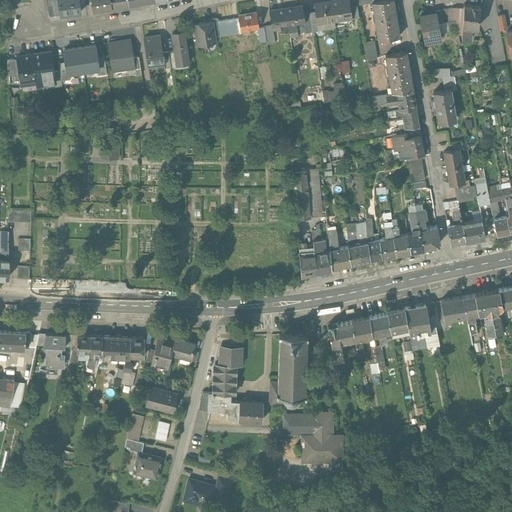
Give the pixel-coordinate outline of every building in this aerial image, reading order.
[(51,0),(45,0),(49,17),(55,16),(51,0)] [(51,0),(55,16),(61,15),(58,0),(51,0)] [(81,13),(78,0),(58,0),(61,15),(61,16),(81,13)] [(111,8),(110,0),(91,0),(93,11),(111,8)] [(348,0),(333,0),(331,0),(331,1),(334,21),(352,18),(350,6),(348,0)] [(390,0),(375,2),(372,3),(372,4),(379,41),(399,37),(393,0),(390,0)] [(331,1),(314,3),(315,12),(317,23),(334,21),(331,1)] [(479,6),(464,4),(462,25),(462,38),(470,39),(470,29),(465,29),(466,26),(477,27),(479,6)] [(357,5),(350,6),(352,18),(352,19),(359,18),(357,6),(357,5)] [(302,6),(285,9),(286,13),(288,25),(305,23),(303,14),(302,6)] [(454,8),(441,10),(444,22),(456,20),(454,8)] [(286,13),(278,14),(277,10),(269,11),(271,25),(272,30),(273,30),(280,29),(280,26),(288,25),(286,13)] [(441,10),(435,11),(435,13),(436,13),(438,23),(444,22),(441,10)] [(258,27),(256,12),(238,15),(239,17),(240,30),(241,30),(258,27)] [(315,12),(309,13),(311,25),(312,32),(318,30),(317,23),(315,12)] [(435,13),(420,16),(425,41),(441,38),(438,23),(436,13),(435,13)] [(504,14),(497,15),(500,29),(507,28),(504,14)] [(241,30),(240,30),(239,17),(233,18),(236,33),(242,32),(241,30)] [(220,36),(220,35),(218,21),(218,18),(211,19),(212,21),(213,21),(215,37),(220,36)] [(236,33),(233,18),(218,21),(220,35),(236,33)] [(212,21),(195,24),(198,44),(216,41),(215,37),(213,21),(212,21)] [(271,25),(264,27),(266,39),(274,37),(273,30),(272,30),(271,25)] [(187,51),(184,31),(172,33),(175,50),(178,64),(179,64),(189,62),(188,57),(190,55),(189,51),(187,51)] [(163,51),(160,34),(144,37),(148,64),(165,62),(163,51)] [(133,57),(130,40),(109,43),(113,71),(135,67),(133,57)] [(374,42),(363,44),(366,61),(377,59),(374,42)] [(166,67),(171,66),(169,51),(169,50),(163,51),(165,62),(166,67)] [(179,64),(178,64),(175,50),(169,51),(171,66),(172,69),(179,68),(179,64)] [(54,72),(50,52),(33,55),(37,84),(37,85),(55,82),(54,72)] [(406,52),(385,56),(392,93),(413,91),(406,52)] [(33,55),(17,57),(17,60),(19,74),(21,87),(37,84),(33,55)] [(139,56),(133,57),(135,67),(136,75),(142,74),(139,56)] [(19,74),(17,60),(7,60),(7,76),(19,74)] [(337,71),(351,70),(350,60),(336,61),(337,71)] [(448,68),(431,69),(431,77),(442,77),(449,76),(448,68)] [(54,72),(55,82),(55,87),(62,86),(60,71),(54,72)] [(449,76),(442,77),(445,90),(451,89),(451,90),(457,89),(454,76),(449,76)] [(445,90),(433,92),(439,122),(447,121),(446,119),(456,117),(451,90),(451,89),(445,90)] [(392,93),(385,94),(386,103),(387,104),(397,102),(399,110),(416,107),(413,91),(392,93)] [(385,94),(373,96),(374,102),(371,102),(372,106),(386,103),(385,94)] [(399,110),(394,111),(395,117),(403,116),(403,119),(417,116),(416,107),(399,110)] [(417,116),(403,119),(404,124),(399,125),(399,129),(405,128),(405,129),(419,127),(417,116)] [(113,128),(102,128),(102,138),(105,138),(105,149),(119,149),(119,138),(115,138),(115,136),(113,136),(113,128)] [(420,131),(392,136),(395,150),(398,150),(422,145),(420,131)] [(462,142),(449,144),(450,150),(459,149),(459,150),(463,149),(462,142)] [(422,145),(398,150),(401,163),(407,162),(421,159),(425,158),(422,145)] [(450,150),(444,151),(447,167),(461,165),(459,150),(459,149),(450,150)] [(421,159),(407,162),(408,170),(409,170),(411,182),(424,180),(421,159)] [(461,165),(447,167),(450,184),(455,183),(464,181),(464,180),(461,165)] [(305,170),(310,217),(321,215),(317,169),(305,170)] [(305,170),(292,171),(296,218),(310,217),(305,170)] [(469,179),(464,180),(464,181),(455,183),(456,188),(470,186),(469,179)] [(486,181),(474,184),(475,185),(476,195),(478,204),(490,201),(487,187),(486,181)] [(425,183),(412,184),(413,191),(426,190),(425,183)] [(501,184),(487,187),(490,201),(496,200),(503,198),(501,184)] [(456,188),(455,189),(457,200),(457,202),(473,198),(473,196),(476,195),(475,185),(470,186),(456,188)] [(444,210),(453,208),(458,207),(457,202),(457,200),(447,202),(447,201),(443,202),(444,210)] [(507,215),(500,217),(496,200),(490,201),(496,234),(510,231),(507,215)] [(422,250),(415,207),(414,205),(408,206),(412,233),(407,234),(410,252),(422,250)] [(436,227),(425,229),(421,206),(415,207),(422,250),(437,247),(439,243),(436,227)] [(462,223),(458,207),(453,208),(454,214),(452,215),(453,220),(455,220),(456,225),(447,227),(450,244),(465,241),(462,223)] [(378,234),(372,235),(371,219),(366,219),(366,222),(368,242),(371,260),(382,258),(379,240),(378,234)] [(481,219),(469,222),(468,219),(466,219),(467,222),(462,223),(465,241),(485,237),(481,219)] [(366,222),(356,224),(357,239),(358,245),(361,263),(371,260),(368,242),(366,222)] [(391,222),(384,223),(386,239),(379,240),(382,258),(396,255),(393,237),(392,227),(391,222)] [(319,224),(321,252),(329,250),(328,237),(327,238),(326,230),(326,223),(319,224)] [(329,250),(321,252),(319,224),(316,225),(316,230),(312,230),(314,254),(315,272),(331,269),(330,250),(329,250)] [(356,224),(346,225),(348,246),(351,265),(361,263),(358,245),(354,245),(354,240),(357,239),(356,224)] [(407,234),(399,236),(398,227),(392,227),(393,237),(396,255),(410,252),(407,234)] [(342,248),(338,249),(336,229),(326,230),(327,238),(328,237),(329,250),(330,250),(331,269),(351,265),(348,246),(342,248)] [(306,243),(298,244),(301,275),(309,274),(307,254),(306,244),(306,243)] [(0,277),(8,277),(8,245),(1,245),(1,255),(4,257),(4,259),(0,258),(0,277)] [(315,272),(314,254),(307,254),(309,274),(315,272)] [(511,286),(440,301),(445,324),(449,323),(448,319),(466,315),(470,331),(474,330),(474,332),(477,332),(474,313),(485,311),(485,313),(484,314),(488,334),(491,333),(491,331),(499,329),(500,331),(502,330),(498,312),(496,311),(496,308),(499,308),(501,305),(505,320),(511,318),(511,316),(510,307),(511,307),(511,286)] [(416,311),(411,312),(411,308),(405,309),(409,327),(413,348),(426,346),(425,337),(419,338),(418,333),(423,332),(422,331),(430,330),(428,318),(426,305),(416,307),(416,311)] [(405,309),(387,313),(391,331),(409,327),(405,309)] [(387,313),(369,317),(373,335),(391,331),(387,313)] [(369,317),(351,320),(355,338),(356,347),(363,345),(361,337),(373,335),(369,317)] [(351,320),(336,324),(336,323),(329,325),(332,343),(341,341),(355,338),(351,320)] [(25,331),(0,330),(0,345),(25,347),(25,331)] [(45,332),(39,332),(37,343),(43,344),(45,332)] [(59,332),(45,332),(43,344),(46,344),(46,362),(64,363),(65,350),(61,350),(62,344),(71,344),(71,334),(71,332),(64,332),(64,335),(59,335),(59,332)] [(308,334),(278,333),(278,334),(279,334),(278,378),(277,389),(277,390),(283,390),(283,392),(283,393),(284,394),(284,395),(285,396),(286,397),(287,398),(288,398),(289,399),(290,399),(291,399),(292,399),(294,399),(294,398),(296,398),(297,397),(297,396),(298,395),(298,394),(299,393),(299,392),(306,392),(306,390),(305,390),(307,336),(308,336),(308,334)] [(90,334),(78,334),(77,350),(79,350),(79,357),(88,358),(90,350),(90,334)] [(102,335),(90,334),(90,350),(88,358),(86,363),(93,365),(95,357),(95,355),(94,352),(101,353),(102,347),(102,335)] [(130,336),(102,335),(102,347),(110,348),(110,359),(125,359),(130,354),(130,336)] [(144,336),(130,336),(130,354),(135,354),(144,354),(144,336)] [(174,340),(158,336),(155,348),(152,360),(168,364),(171,351),(174,340)] [(195,342),(174,337),(174,340),(171,351),(191,356),(193,349),(195,342)] [(341,341),(332,343),(335,366),(345,364),(341,341)] [(207,407),(226,408),(229,408),(230,397),(230,391),(233,391),(235,363),(240,363),(241,350),(230,349),(230,344),(221,344),(220,362),(215,361),(213,390),(209,390),(207,407)] [(378,359),(375,345),(368,346),(371,361),(378,359)] [(155,348),(149,347),(146,358),(152,360),(155,348)] [(77,350),(71,349),(71,353),(66,372),(72,373),(75,361),(77,361),(77,357),(79,357),(79,350),(77,350)] [(198,351),(193,349),(191,356),(190,362),(195,363),(198,351)] [(135,354),(130,354),(125,359),(123,368),(134,371),(136,365),(135,365),(136,362),(133,361),(135,354)] [(123,368),(118,367),(114,384),(119,385),(120,381),(123,368)] [(134,371),(123,368),(120,381),(132,384),(135,371),(134,371)] [(3,377),(0,376),(0,402),(11,404),(13,394),(16,376),(4,374),(3,377)] [(29,378),(16,376),(13,394),(25,396),(29,378)] [(284,400),(284,395),(284,394),(283,393),(283,392),(283,390),(277,390),(277,389),(278,378),(269,377),(269,399),(284,400)] [(173,410),(178,391),(153,386),(149,388),(146,403),(173,410)] [(209,390),(201,389),(198,406),(207,407),(209,390)] [(263,398),(239,396),(239,397),(238,408),(237,415),(262,416),(263,398)] [(239,397),(230,397),(229,408),(238,408),(239,397)] [(309,409),(282,409),(283,425),(301,425),(301,429),(300,429),(300,453),(342,453),(342,429),(332,429),(332,407),(309,407),(309,409)] [(132,413),(126,436),(138,439),(143,415),(132,413)] [(169,422),(159,419),(155,436),(165,439),(169,422)] [(138,439),(126,436),(124,444),(129,445),(129,447),(137,450),(141,451),(144,440),(138,439)] [(133,470),(156,475),(161,455),(141,451),(137,450),(133,470)] [(209,456),(199,453),(197,459),(208,462),(209,456)] [(237,471),(220,467),(216,482),(188,475),(183,496),(200,500),(201,496),(225,501),(231,475),(235,476),(237,471)] [(126,511),(127,511),(129,500),(110,497),(108,509),(119,511),(121,508),(126,511)]
